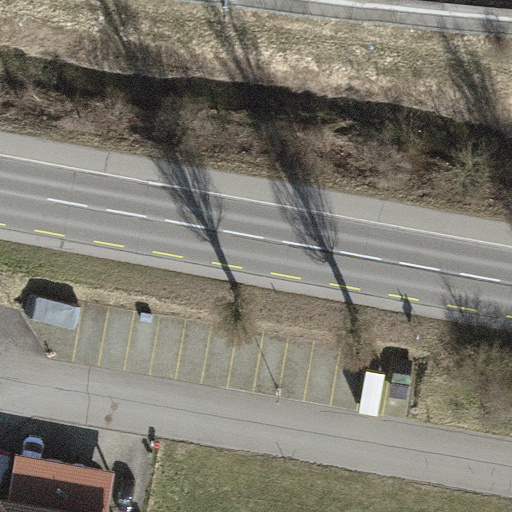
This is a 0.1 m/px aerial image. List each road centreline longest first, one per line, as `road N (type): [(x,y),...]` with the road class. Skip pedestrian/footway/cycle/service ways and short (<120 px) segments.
road 1 (primary): [(0,191),(511,282)]
road 2 (residential): [(0,381),(511,467)]
